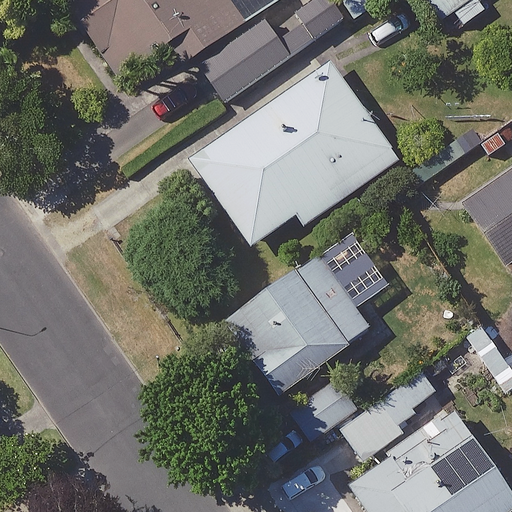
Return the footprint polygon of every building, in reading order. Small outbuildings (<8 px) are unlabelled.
[(243,29),(223,0),(64,0),(131,102),(243,29)] [(476,0),(428,0),(455,36),(484,14),(475,1),(476,0)] [(287,59),(264,26),(199,71),(222,104),(287,59)] [(398,163),(331,68),(192,165),(252,250),(297,219),(304,229),(398,163)] [(511,176),(465,208),(507,270),(511,267),(511,176)] [(388,326),(337,252),(226,326),(277,401),(388,326)] [(511,388),(511,367),(499,351),(477,368),(499,398),(511,388)] [(346,420),(328,393),(293,416),(311,443),(346,420)] [(511,511),(511,502),(442,402),(417,419),(427,434),(350,487),(367,511),(511,511)]
